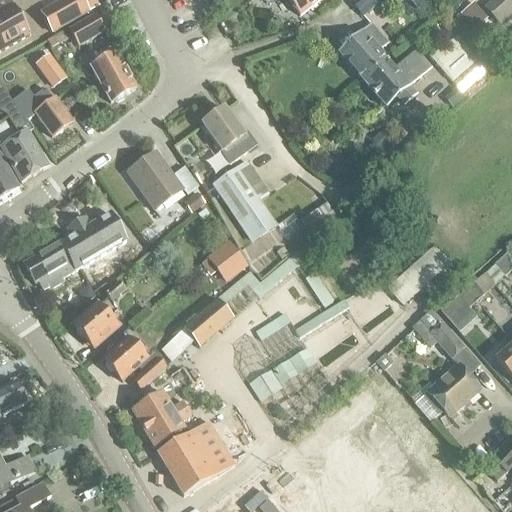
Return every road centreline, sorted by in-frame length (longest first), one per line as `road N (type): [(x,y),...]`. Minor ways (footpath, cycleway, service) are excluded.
road 1 (unknown): [(161,101),(191,69),(220,77),(272,151),(318,192),(410,131)]
road 2 (residential): [(0,218),(161,101),(177,66),(141,0)]
road 3 (tertiary): [(141,511),(7,297)]
